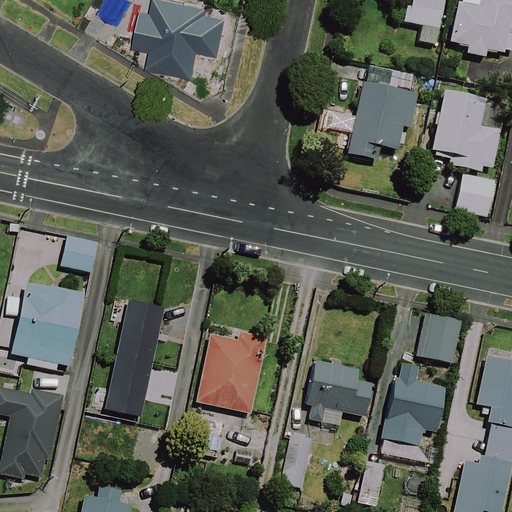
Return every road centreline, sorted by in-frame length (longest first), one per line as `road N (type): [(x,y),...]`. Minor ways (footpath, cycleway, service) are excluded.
road 1 (residential): [(247,223),(511,280)]
road 2 (residential): [(152,204),(130,140),(95,96),(0,39)]
road 3 (residential): [(247,223),(295,0)]
road 4 (residential): [(0,172),(152,204)]
